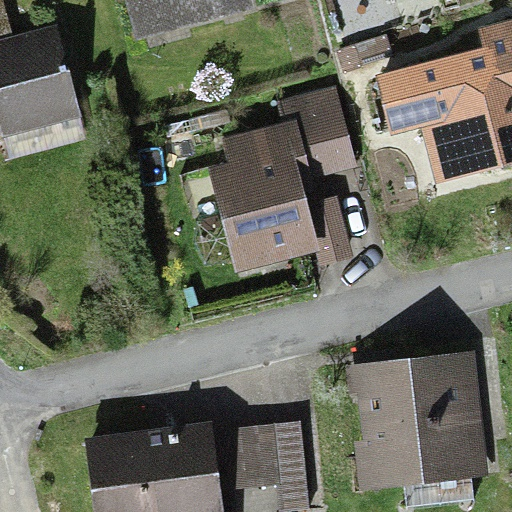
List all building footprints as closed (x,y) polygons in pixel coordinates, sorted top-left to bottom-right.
[(134,0),(141,28),(144,27),(144,25),(193,12),(195,18),(249,4),(248,0),(134,0)] [(511,26),(486,34),(491,53),(383,81),(396,130),(443,117),(456,164),(477,159),(480,170),(511,161),(511,26)] [(0,115),(4,131),(81,110),(61,33),(0,48),(0,115)] [(245,260),(309,243),(292,179),(355,163),(336,90),(283,104),(289,128),(233,143),(241,172),(223,177),(245,260)] [(363,377),(375,477),(474,465),(463,365),(363,377)] [(274,425),(279,483),(282,511),(312,508),(303,421),(274,425)] [(274,425),(211,432),(211,430),(92,444),(100,511),(222,511),(219,490),(279,483),(274,425)]
